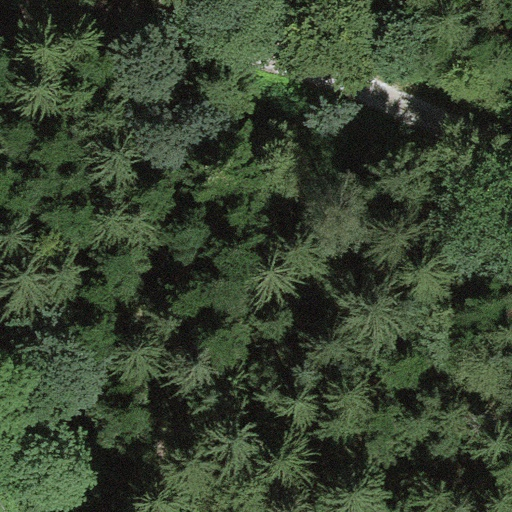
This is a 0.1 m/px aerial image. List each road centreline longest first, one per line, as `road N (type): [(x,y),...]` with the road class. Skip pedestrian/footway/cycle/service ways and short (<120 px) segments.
road 1 (track): [(0,42),(69,18),(199,34),(308,60)]
road 2 (track): [(511,148),(308,60)]
